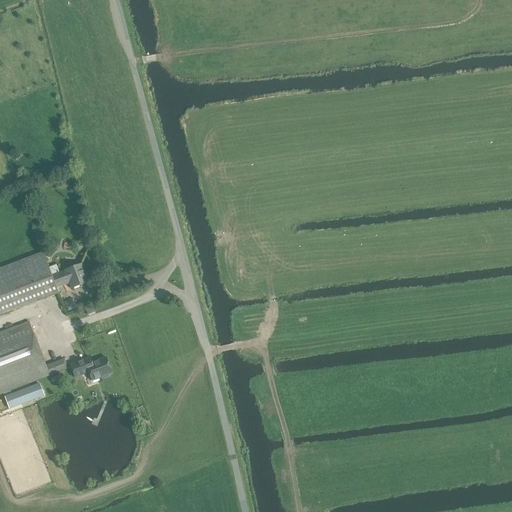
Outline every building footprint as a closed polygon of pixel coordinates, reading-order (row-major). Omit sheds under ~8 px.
[(43,253),(0,268),(0,315),(58,294),(56,289),(69,284),(71,289),(88,283),(81,265),(58,273),(55,265),(48,268),(43,253)] [(95,312),(93,307),(86,309),(88,315),(95,312)] [(46,366),(29,321),(0,332),(0,395),(68,369),(64,359),(46,366)] [(111,374),(105,357),(85,365),(78,362),(70,365),(75,377),(88,372),(91,378),(97,376),(98,379),(101,378),(103,378),(109,376),(109,374),(111,374)] [(39,384),(4,396),(9,409),(44,396),(39,384)]
